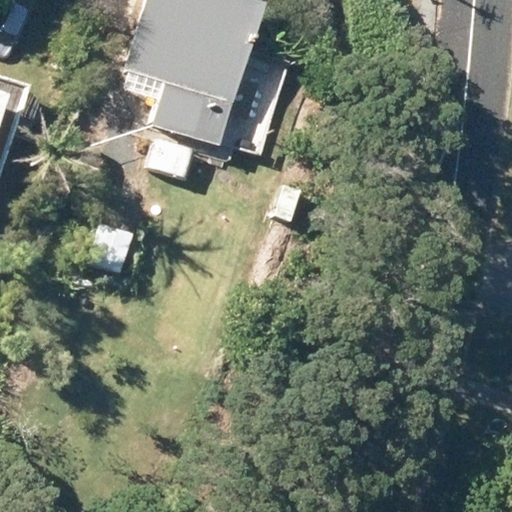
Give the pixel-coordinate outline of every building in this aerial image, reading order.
[(45,0),(18,0),(34,14),(45,0)] [(161,84),(148,126),(216,146),(258,6),(237,0),(139,0),(118,71),(161,84)] [(0,157),(22,85),(0,78),(0,157)] [(178,164),(143,141),(118,179),(154,202),(178,164)] [(280,185),(271,215),(291,221),(301,191),(280,185)]
